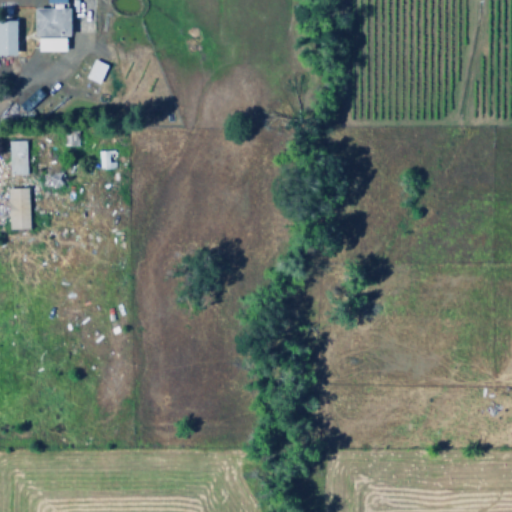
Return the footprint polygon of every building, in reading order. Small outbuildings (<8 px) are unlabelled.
[(60,52),(59,38),(62,38),(62,0),(42,0),(42,9),(30,9),(30,52),(60,52)] [(9,21),(0,21),(0,55),(9,56),(9,21)] [(81,78),(94,84),(102,65),(89,60),(81,78)] [(41,95),(32,87),(14,107),(22,114),(41,95)] [(21,141),(3,141),(4,174),(21,174),(21,141)] [(95,151),(96,169),(113,168),(112,150),(95,151)] [(3,230),(23,229),(22,188),(2,189),(3,230)]
